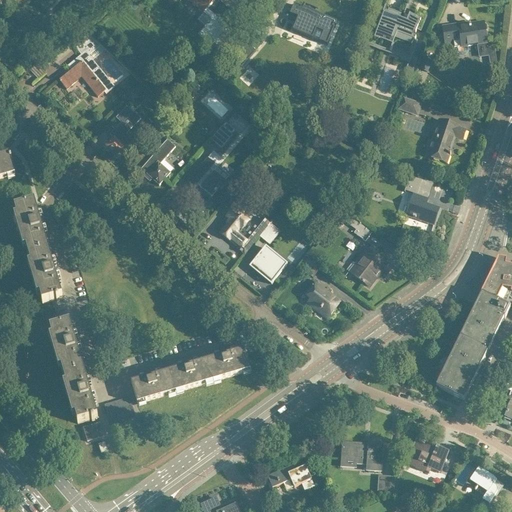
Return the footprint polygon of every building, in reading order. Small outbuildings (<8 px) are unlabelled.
[(187,0),(203,14),(204,14),(211,20),(204,28),(205,29),(199,35),(209,43),(206,46),(207,47),(209,44),(220,53),(236,34),(208,9),(215,0),(187,0)] [(327,46),(337,24),(294,6),(290,16),(298,19),(293,32),(327,46)] [(385,9),(375,35),(376,35),(377,36),(377,35),(379,36),(378,37),(380,37),(380,36),(382,37),(381,38),(382,38),(383,37),(384,38),(384,39),(385,40),(386,38),(394,41),(393,45),(413,53),(415,47),(416,48),(418,42),(415,42),(416,40),(413,39),(414,35),(415,35),(416,32),(421,34),(427,17),(423,15),(415,12),(414,14),(413,18),(409,17),(409,19),(411,20),(408,27),(397,23),(398,21),(400,22),(401,18),(388,13),(388,15),(385,14),(387,9),(385,9)] [(13,22),(8,27),(13,32),(18,27),(13,22)] [(462,24),(463,31),(457,32),(457,29),(443,31),(446,47),(454,46),(455,54),(459,57),(465,56),(468,52),(467,46),(486,44),(487,44),(485,32),(487,30),(486,25),(484,24),(483,23),(471,25),(470,25),(470,23),(462,24)] [(89,34),(74,47),(81,55),(68,67),(71,71),(59,81),(66,90),(81,78),(98,98),(104,93),(106,95),(115,88),(89,57),(102,46),(89,34)] [(244,41),(230,58),(241,68),(256,52),(255,51),(245,42),(244,41)] [(407,66),(404,76),(405,76),(411,78),(417,60),(412,58),(411,57),(409,62),(408,66),(407,66)] [(427,68),(431,61),(424,57),(418,69),(427,74),(429,69),(427,68)] [(195,83),(185,94),(191,99),(201,88),(195,83)] [(222,120),(230,111),(209,92),(202,101),(222,120)] [(403,98),(398,109),(418,116),(422,105),(403,98)] [(114,139),(106,146),(116,156),(124,148),(129,153),(137,144),(127,135),(141,119),(134,113),(133,113),(127,107),(116,118),(121,123),(110,135),(114,139)] [(337,107),(332,119),(339,121),(343,110),(337,107)] [(458,129),(459,128),(439,121),(432,140),(436,141),(430,158),(446,164),(449,156),(450,156),(451,154),(450,154),(455,138),(463,141),(466,131),(458,129)] [(221,128),(211,139),(212,142),(221,150),(232,137),(230,135),(234,131),(226,124),(222,129),(221,128)] [(255,132),(250,139),(260,147),(265,141),(255,132)] [(167,140),(138,173),(146,180),(149,177),(159,187),(170,173),(161,165),(175,147),(167,140)] [(213,153),(188,182),(195,188),(197,185),(212,197),(217,191),(219,188),(221,190),(227,183),(211,169),(219,159),(213,153)] [(9,154),(0,156),(0,180),(15,176),(11,160),(12,159),(11,157),(10,157),(9,154)] [(221,168),(229,176),(234,171),(227,163),(221,168)] [(409,179),(405,190),(413,193),(417,181),(409,179)] [(406,217),(430,225),(431,224),(433,225),(439,210),(426,205),(428,198),(414,194),(406,217)] [(222,225),(219,229),(221,231),(219,233),(231,242),(233,240),(240,246),(238,248),(237,249),(245,255),(260,236),(259,236),(270,222),(263,217),(246,237),(239,232),(240,231),(241,232),(250,220),(242,213),(247,207),(240,201),(235,207),(225,219),(228,222),(224,227),(222,225)] [(29,257),(49,251),(35,204),(15,209),(19,224),(16,225),(22,244),(24,243),(29,257)] [(342,210),(338,216),(346,222),(345,223),(356,230),(353,234),(365,242),(372,232),(342,210)] [(281,231),(270,222),(259,236),(260,236),(270,245),(281,231)] [(268,246),(254,262),(250,267),(272,285),(289,263),(268,246)] [(381,273),(387,265),(367,250),(349,274),(363,285),(364,283),(370,288),(374,282),(373,281),(380,272),(381,273)] [(63,299),(49,251),(29,257),(33,271),(30,272),(35,291),(38,290),(42,305),(56,301),(57,302),(60,301),(59,300),(63,299)] [(307,259),(300,268),(312,277),(319,268),(307,259)] [(511,267),(505,266),(506,261),(498,259),(481,294),(483,295),(510,308),(511,309),(511,267)] [(331,296),(316,285),(307,296),(312,299),(307,304),(319,313),(322,310),(330,317),(339,305),(330,298),(331,296)] [(483,295),(478,306),(461,340),(437,388),(449,394),(454,397),(461,400),(501,318),(504,320),(510,308),(483,295)] [(60,363),(64,377),(84,371),(70,324),(50,330),(54,344),(51,345),(57,364),(60,363)] [(245,353),(245,351),(244,350),(207,361),(213,383),(251,371),(246,356),(247,355),(246,353),(245,353)] [(175,394),(213,383),(207,361),(169,372),(175,394)] [(98,419),(84,371),(64,377),(68,391),(65,392),(71,411),(73,410),(78,425),(91,421),(92,422),(95,421),(94,420),(98,419)] [(131,383),(138,405),(175,394),(169,372),(131,383)] [(128,410),(133,409),(130,398),(125,399),(128,410)] [(125,399),(119,401),(122,412),(128,410),(125,399)] [(118,413),(115,402),(110,404),(113,415),(118,413)] [(104,405),(108,416),(113,415),(110,404),(104,405)] [(133,409),(128,410),(131,421),(136,419),(133,409)] [(128,410),(122,412),(125,422),(131,421),(128,410)] [(113,415),(108,416),(111,426),(116,425),(113,415)] [(87,442),(103,438),(99,424),(83,428),(87,442)] [(343,444),(342,464),(356,465),(365,466),(365,472),(381,473),(383,441),(369,440),(369,446),(364,445),(343,444)] [(416,440),(409,459),(418,462),(416,468),(429,473),(431,470),(439,473),(442,466),(443,467),(449,452),(437,447),(436,448),(426,444),(425,444),(425,443),(424,443),(423,443),(416,440)] [(108,452),(105,443),(98,444),(101,454),(108,452)] [(456,460),(452,468),(458,472),(463,465),(456,460)] [(314,487),(305,467),(294,472),(292,466),(267,477),(272,489),(291,481),(294,488),(302,485),(305,491),(314,487)] [(478,469),(467,486),(477,493),(479,489),(487,494),(484,497),(477,509),(478,511),(488,511),(491,511),(489,506),(496,494),(497,493),(497,492),(497,491),(497,490),(497,488),(496,487),(495,486),(494,485),(497,481),(478,469)] [(379,493),(394,494),(395,477),(380,476),(379,493)] [(401,497),(406,511),(408,511),(418,508),(415,504),(411,498),(409,499),(408,494),(404,496),(401,497)] [(239,511),(236,505),(222,511),(216,499),(202,506),(204,511),(239,511)] [(237,503),(239,511),(244,511),(248,511),(245,500),(237,503)]
